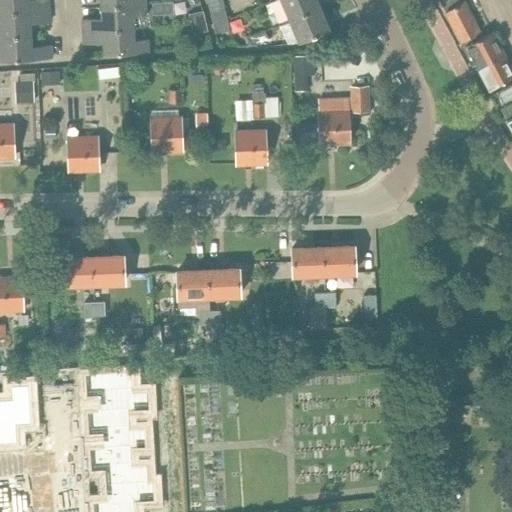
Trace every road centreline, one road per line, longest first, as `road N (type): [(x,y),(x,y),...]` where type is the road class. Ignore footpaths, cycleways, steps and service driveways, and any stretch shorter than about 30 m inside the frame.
road 1 (residential): [(0,209),(359,203),(389,191)]
road 2 (residential): [(377,0),(425,103),(420,135)]
road 3 (residential): [(487,118),(424,0)]
